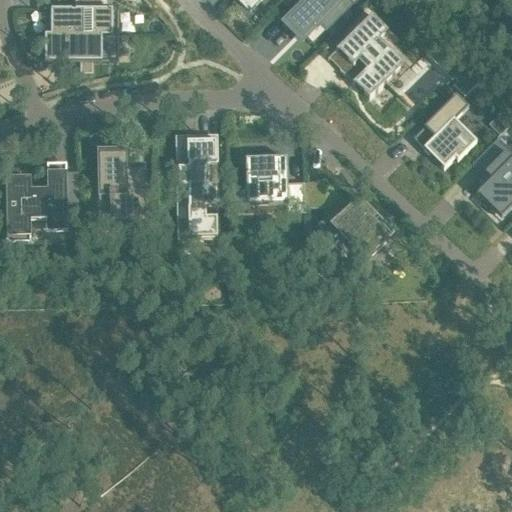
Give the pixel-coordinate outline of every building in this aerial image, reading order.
[(103,12),(103,0),(76,0),(76,12),(44,12),(44,39),(119,39),(119,12),(103,12)] [(239,0),(249,9),(258,0),(239,0)] [(344,4),(347,0),(299,0),(298,2),(302,7),(283,25),(303,45),(322,26),(327,31),(349,9),(344,4)] [(369,103),(405,67),(379,42),(388,33),(372,17),(327,61),(344,78),(349,73),(357,81),(352,86),(369,103)] [(94,77),(94,66),(119,66),(119,39),(44,39),(44,66),(81,66),(82,77),(94,77)] [(464,99),(477,86),(466,75),(453,88),(464,99)] [(467,111),(456,100),(414,142),(424,152),(423,153),(443,173),(455,162),(457,164),(476,145),(454,124),(467,111)] [(511,153),(499,141),(473,165),(490,182),(475,197),(500,224),(511,212),(511,153)] [(209,171),(209,166),(217,166),(217,146),(189,146),(189,172),(181,172),(181,191),(190,191),(190,209),(181,209),(181,222),(191,222),(191,240),(219,240),(219,220),(208,220),(208,211),(218,211),(218,188),(209,189),(209,185),(211,185),(211,171),(209,171)] [(127,173),(126,156),(100,157),(101,198),(111,198),(111,204),(113,204),(113,228),(146,227),(144,172),(127,173)] [(246,187),(237,188),(237,209),(252,208),(273,208),(286,208),(286,217),(305,217),(304,212),(304,200),(304,188),(304,186),(287,187),(286,182),(281,182),(280,162),(246,162),(246,181),(246,187)] [(49,177),(49,183),(32,183),(32,177),(8,178),(9,233),(10,233),(10,239),(33,239),(33,221),(48,221),(48,233),(70,232),(69,177),(68,165),(51,165),(51,177),(49,177)] [(318,188),(304,188),(304,200),(304,212),(315,212),(325,224),(322,226),(316,230),(330,251),(336,247),(351,264),(357,259),(363,265),(388,242),(372,224),(381,219),(368,197),(350,208),(328,184),(323,188),(318,188)]
